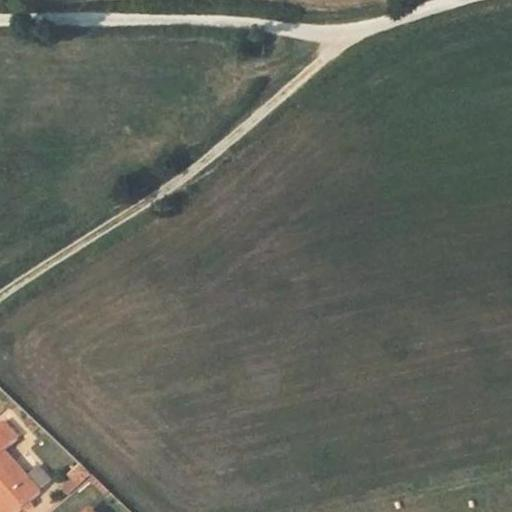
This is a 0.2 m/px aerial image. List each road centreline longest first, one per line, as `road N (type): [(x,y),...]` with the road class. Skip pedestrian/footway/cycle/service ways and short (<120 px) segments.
road 1 (unclassified): [(455,0),(343,36),(238,23),(0,18)]
road 2 (track): [(0,297),(187,176),(343,36)]
